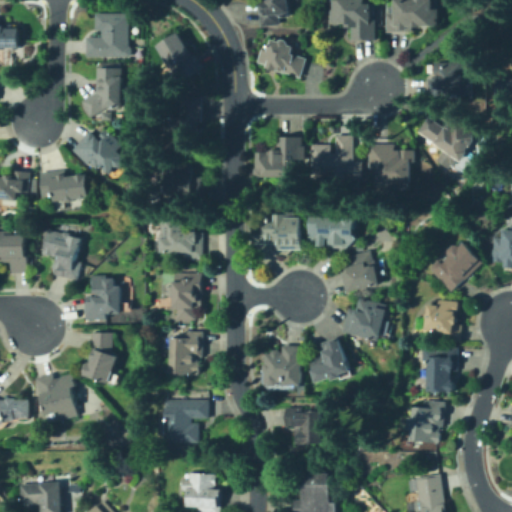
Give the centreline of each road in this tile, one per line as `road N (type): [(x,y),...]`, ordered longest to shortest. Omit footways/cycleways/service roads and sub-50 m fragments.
road 1 (residential): [(257,511),(258,437),(238,370),(238,103),(225,34),(193,0)]
road 2 (residential): [(494,511),(477,478),(473,441),(510,320)]
road 3 (residential): [(238,103),(347,103),(382,89)]
road 4 (residential): [(56,0),(58,83),(40,124)]
